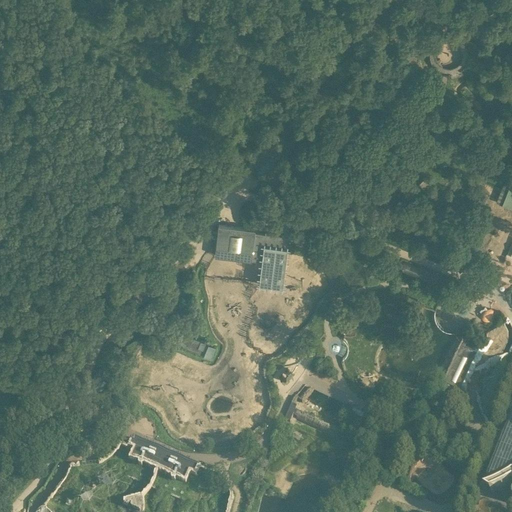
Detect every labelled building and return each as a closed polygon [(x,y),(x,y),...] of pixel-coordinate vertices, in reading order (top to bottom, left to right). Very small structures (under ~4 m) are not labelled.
[(263,174),(282,152),(269,141),(250,162),(263,174)] [(511,178),(510,183),(502,204),(511,207),(511,178)] [(498,242),(511,207),(502,204),(490,199),(476,233),(498,242)] [(218,224),(215,255),(244,259),(252,260),(252,259),(262,260),(259,283),(283,286),(287,251),(288,246),(281,246),(283,235),(274,233),(274,231),(267,230),(266,233),(255,231),(255,229),(238,227),(218,224)] [(307,237),(313,246),(320,242),(313,232),(307,236),(307,237)] [(472,258),(468,246),(456,250),(459,262),(472,258)] [(407,271),(410,264),(406,262),(405,262),(403,262),(402,263),(401,264),(401,266),(401,268),(403,270),(407,271)] [(437,274),(432,273),(430,280),(431,280),(433,281),(434,281),(436,281),(437,281),(438,280),(439,278),(439,277),(438,275),(437,274)] [(156,297),(147,305),(159,318),(168,310),(156,297)] [(492,310),(491,310),(489,309),(487,309),(485,309),(483,310),(482,311),(481,313),(480,315),(480,317),(481,319),(482,320),(484,322),(486,322),(488,322),(490,322),(491,321),(492,321),(492,320),(493,319),(493,318),(494,318),(494,317),(494,316),(494,315),(494,314),(493,313),(493,312),(492,311),(492,310)] [(172,328),(167,339),(212,359),(217,347),(172,328)] [(460,348),(443,385),(460,393),(470,371),(477,356),(460,348)] [(511,403),(484,476),(480,485),(484,488),(489,492),(493,495),(496,494),(500,492),(503,491),(507,489),(510,487),(511,485),(511,403)] [(292,405),(285,420),(287,421),(290,423),(294,415),(297,407),(293,406),(292,405)] [(356,405),(354,408),(353,410),(361,413),(363,409),(363,408),(356,405)] [(372,418),(374,414),(374,413),(366,410),(364,415),(372,418)] [(200,467),(135,439),(131,447),(135,449),(131,459),(158,470),(188,483),(192,473),(196,475),(200,467)] [(419,445),(409,451),(416,464),(426,458),(419,445)] [(261,482),(253,478),(251,483),(259,486),(262,488),(264,483),(261,482)]
